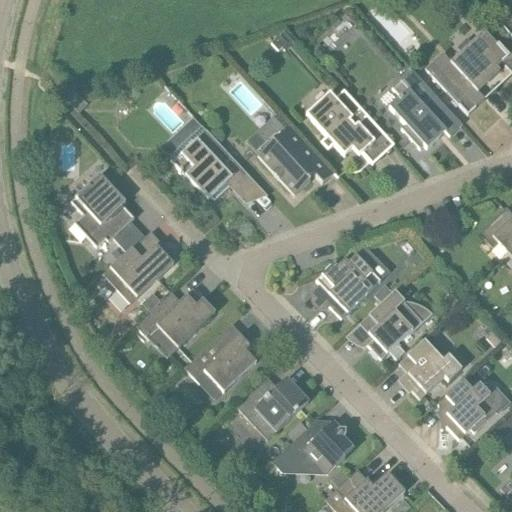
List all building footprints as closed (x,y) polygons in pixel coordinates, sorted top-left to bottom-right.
[(511,39),(499,26),(487,37),(484,34),(451,64),(443,56),(425,72),(467,118),(485,102),(511,76),(511,39)] [(449,139),(462,127),(412,73),(392,91),(400,100),(389,110),(405,128),(401,132),(420,152),(424,149),(426,152),(445,135),(449,139)] [(372,167),(373,167),(394,148),(344,93),(335,101),(329,95),(306,117),(344,159),(355,149),(372,167)] [(322,187),(333,176),(290,129),(257,159),(294,199),(310,184),(308,182),(313,177),(322,187)] [(249,179),(206,133),(172,165),(186,180),(189,177),(214,204),(229,190),(225,186),(232,180),(240,188),(249,179)] [(108,245),(134,221),(122,208),(125,205),(100,178),(71,205),(83,218),(74,226),(96,250),(105,242),(108,245)] [(511,216),(506,210),(478,236),(493,251),(498,246),(509,258),(511,255),(511,216)] [(173,267),(156,248),(141,262),(131,251),(102,278),(130,307),(173,267)] [(341,322),(380,284),(389,276),(366,253),(358,256),(348,266),(344,262),(337,270),(333,266),(315,284),(333,302),(327,308),(341,322)] [(215,315),(202,302),(193,292),(180,305),(171,296),(136,330),(167,362),(215,315)] [(152,294),(142,305),(152,314),(162,303),(152,294)] [(380,362),(406,338),(429,317),(422,313),(417,310),(410,308),(402,307),(392,296),(359,327),(373,342),(367,348),(380,362)] [(229,347),(220,338),(184,371),(213,403),(222,394),(223,395),(256,365),(245,353),(249,348),(239,338),(229,347)] [(443,364),(424,343),(398,367),(412,382),(406,388),(419,402),(454,371),(446,362),(443,364)] [(276,391),(268,381),(236,410),(267,443),(308,405),(286,382),(276,391)] [(472,393),(463,383),(437,407),(451,423),(445,428),(458,443),(468,434),(471,437),(501,410),(479,387),(472,393)] [(511,428),(506,421),(494,432),(503,442),(511,433),(511,428)] [(324,433),(316,424),(269,467),(280,479),(295,465),(302,472),(314,462),(328,477),(345,461),(343,459),(354,448),(345,438),(346,432),(339,432),(333,425),(324,433)] [(511,449),(499,463),(481,447),(465,464),(492,489),(511,468),(511,449)] [(372,489),(357,473),(321,506),(327,511),(347,511),(351,509),(353,511),(385,511),(404,494),(387,476),(372,489)] [(511,480),(500,492),(511,504),(511,480)]
